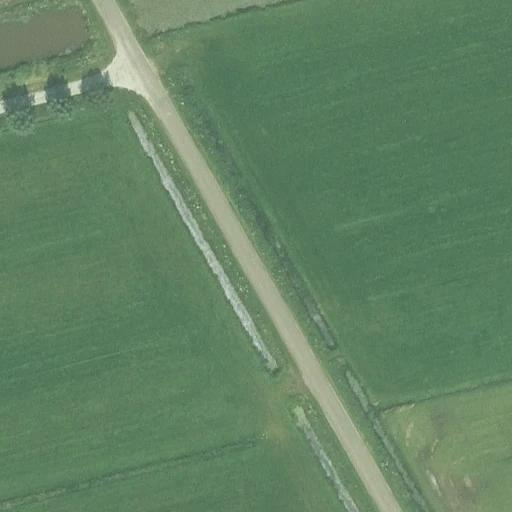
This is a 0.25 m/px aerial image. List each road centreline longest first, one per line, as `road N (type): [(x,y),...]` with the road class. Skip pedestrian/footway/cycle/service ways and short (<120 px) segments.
road 1 (unclassified): [(388,511),(138,71)]
road 2 (unclassified): [(0,106),(138,71)]
